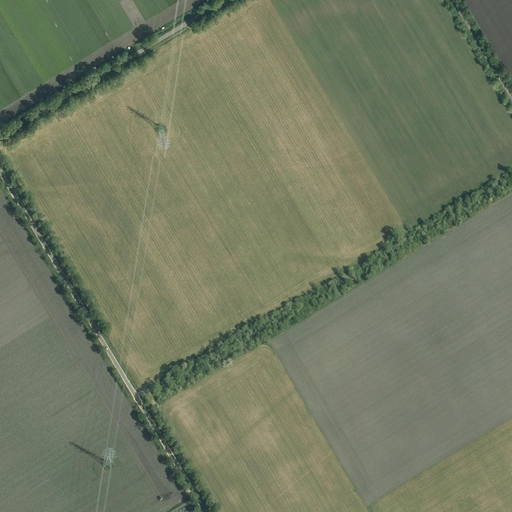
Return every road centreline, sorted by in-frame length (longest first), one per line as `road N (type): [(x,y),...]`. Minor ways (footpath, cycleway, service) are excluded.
road 1 (unclassified): [(204,511),(0,171)]
road 2 (unclassified): [(0,136),(225,0)]
